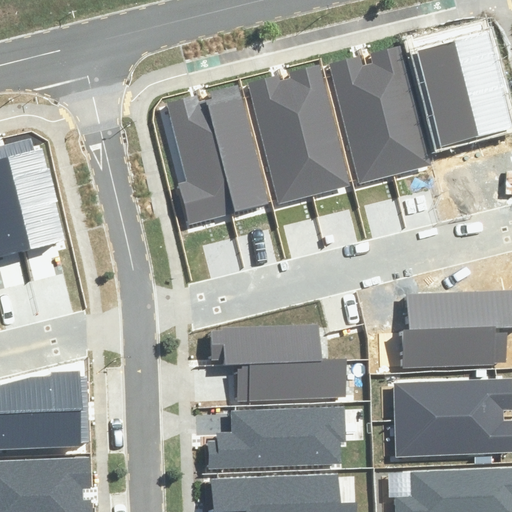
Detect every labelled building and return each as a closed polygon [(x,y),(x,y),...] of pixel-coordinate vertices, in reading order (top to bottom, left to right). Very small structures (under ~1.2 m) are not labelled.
[(511,122),(489,32),(456,41),(480,136),(511,128),(511,122)] [(419,50),(443,146),(480,136),(456,41),(419,50)] [(367,67),(392,172),(430,163),(405,59),(402,60),(399,49),(372,55),(375,65),(367,67)] [(331,65),(358,180),(392,172),(367,67),(364,57),(331,65)] [(285,86),(310,191),(349,182),(324,78),(320,79),(318,68),(291,75),(294,84),(285,86)] [(250,84),(277,199),(310,191),(285,86),(283,76),(250,84)] [(210,101),(204,102),(233,211),(269,202),(239,86),(209,94),(210,101)] [(197,95),(166,103),(186,181),(180,183),(190,222),(233,211),(204,102),(199,104),(197,95)] [(38,148),(5,157),(29,252),(63,244),(38,148)] [(0,157),(0,259),(29,252),(5,157),(0,157)] [(511,290),(409,294),(410,328),(502,325),(511,324),(511,290)] [(47,333),(37,305),(21,311),(32,339),(47,333)] [(402,328),(403,366),(504,363),(502,325),(410,328),(402,328)] [(210,330),(211,361),(240,361),(320,359),(319,327),(210,330)] [(320,359),(240,361),(241,402),(348,399),(347,358),(320,359)] [(0,384),(0,411),(85,410),(83,373),(51,372),(51,376),(32,376),(0,384)] [(511,404),(511,377),(390,383),(392,418),(500,413),(500,407),(511,406),(511,404)] [(229,433),(209,434),(210,465),(339,459),(338,431),(351,431),(350,406),(228,411),(229,433)] [(0,447),(86,446),(85,410),(0,411),(0,447)] [(392,418),(394,453),(511,447),(511,418),(500,419),(500,413),(392,418)] [(386,491),(386,511),(509,511),(509,489),(511,488),(511,459),(402,464),(403,490),(386,491)] [(92,492),(91,460),(0,461),(0,498),(82,497),(82,492),(92,492)] [(209,479),(210,510),(231,509),(230,511),(353,511),(353,500),(339,501),(338,473),(209,479)] [(0,511),(92,511),(92,500),(82,500),(82,497),(0,498),(0,511)]
